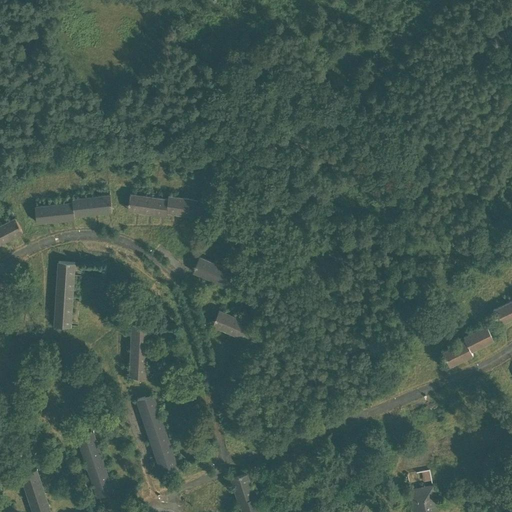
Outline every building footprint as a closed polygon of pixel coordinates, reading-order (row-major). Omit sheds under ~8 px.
[(131,193),(128,210),(165,215),(166,212),(204,217),(206,201),(168,195),(168,198),(131,193)] [(75,219),(74,215),(112,211),(110,194),(72,198),(73,202),(35,206),(37,223),(75,219)] [(0,243),(23,232),(15,217),(0,224),(0,243)] [(199,256),(193,272),(228,286),(235,271),(199,256)] [(59,261),(54,325),(71,326),(75,262),(59,261)] [(511,317),(511,299),(493,309),(500,324),(511,317)] [(212,325),(248,340),(255,324),(219,309),(212,325)] [(130,376),(146,377),(149,326),(132,325),(130,376)] [(473,354),(471,350),(494,339),(487,325),(464,336),(466,340),(442,351),(449,365),(473,354)] [(137,399),(161,471),(177,466),(153,394),(137,399)] [(505,422),(494,425),(497,435),(508,432),(505,422)] [(77,436),(97,497),(113,491),(93,431),(77,436)] [(20,475),(32,511),(51,511),(37,469),(20,475)] [(429,469),(407,473),(410,489),(433,485),(429,469)] [(239,502),(242,511),(260,511),(256,497),(255,497),(247,473),(230,478),(238,503),(239,502)] [(437,511),(433,485),(410,489),(414,511),(365,511),(364,505),(340,510),(340,511),(437,511)]
